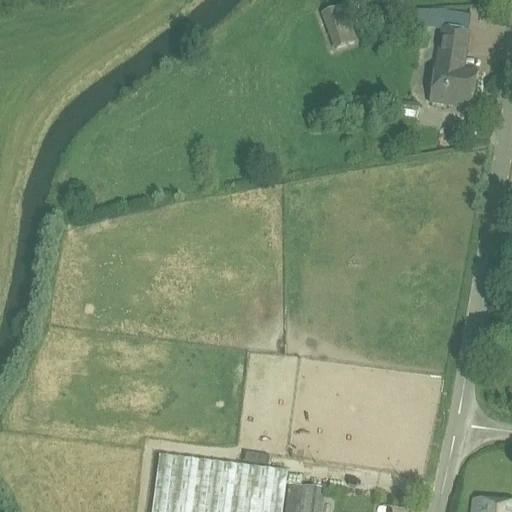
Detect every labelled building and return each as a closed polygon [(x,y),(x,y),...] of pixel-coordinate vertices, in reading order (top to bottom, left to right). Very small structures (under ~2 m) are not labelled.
[(342,9),(323,15),(330,35),(349,28),(342,9)] [(293,51),(319,45),(314,25),(288,31),(293,51)] [(429,30),(416,28),(415,37),(428,38),(429,30)] [(475,72),(464,70),(466,54),(469,34),(441,30),(438,51),(436,67),(435,67),(430,103),(470,109),(475,72)] [(286,134),(297,130),(291,117),(280,122),(286,134)] [(321,511),(325,492),(302,488),(289,487),(285,511),(281,511),(287,473),(159,458),(151,511),(321,511)] [(511,511),(511,504),(472,502),(471,511),(511,511)]
